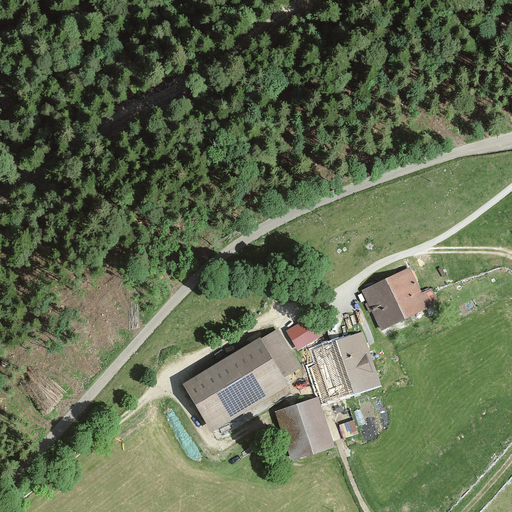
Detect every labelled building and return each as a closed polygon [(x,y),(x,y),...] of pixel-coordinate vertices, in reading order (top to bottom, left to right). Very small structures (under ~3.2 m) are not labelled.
[(440,302),(433,288),(423,293),(410,267),(362,290),(383,331),(440,302)] [(312,315),(287,329),(298,349),(323,335),(312,315)] [(381,385),(363,330),(307,348),(324,403),(381,385)] [(262,338),(186,385),(216,433),(292,386),(262,338)] [(276,410),(291,464),(334,452),(320,398),(276,410)] [(355,418),(340,423),(345,436),(359,431),(355,418)]
